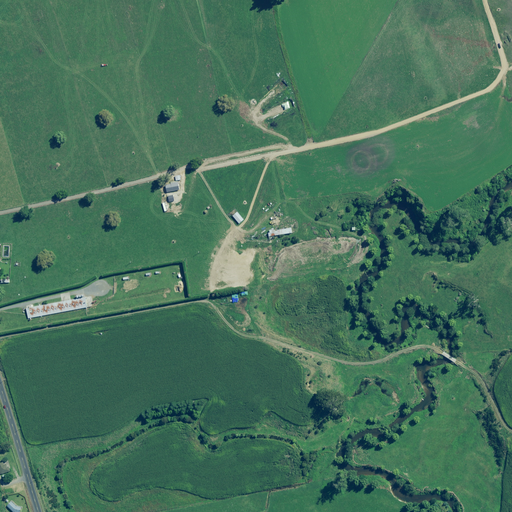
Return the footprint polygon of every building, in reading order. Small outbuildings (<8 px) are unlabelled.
[(177,192),(175,183),(166,185),(168,193),(177,192)] [(244,220),(237,212),(233,216),(239,224),(244,220)] [(269,237),(277,236),(292,233),(291,228),(276,231),(275,229),(268,230),(269,237)] [(23,308),(25,318),(85,307),(83,297),(23,308)] [(5,462),(2,463),(0,463),(0,474),(10,471),(9,467),(7,467),(5,462)] [(15,505),(10,501),(8,504),(6,506),(13,511),(20,511),(21,508),(15,505)]
